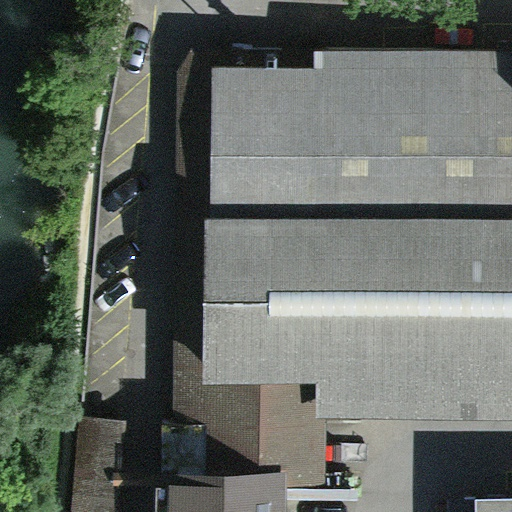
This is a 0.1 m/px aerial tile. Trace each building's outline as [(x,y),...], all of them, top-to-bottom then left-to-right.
[(511,54),(192,51),(176,71),(172,424),(162,425),(163,474),(170,474),(287,473),(287,488),(325,488),(325,416),(511,420),(511,54)] [(119,511),(127,420),(81,416),(71,511),(119,511)] [(287,473),(170,474),(170,488),(157,488),(156,511),(287,511),(287,488),(287,473)] [(511,511),(511,498),(475,499),(475,511),(511,511)] [(475,511),(475,499),(447,499),(447,511),(475,511)]
